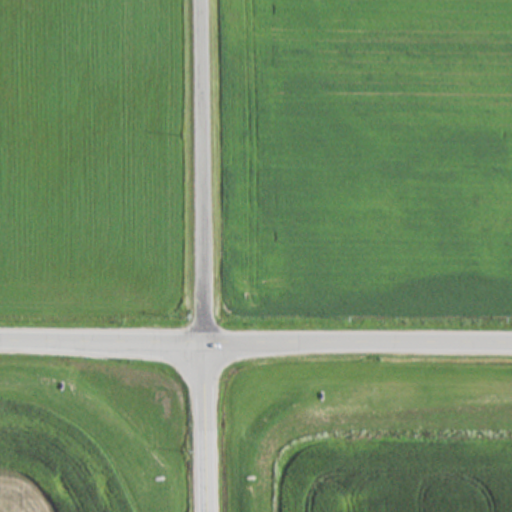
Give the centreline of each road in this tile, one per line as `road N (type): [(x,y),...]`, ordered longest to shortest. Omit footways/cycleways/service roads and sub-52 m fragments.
road 1 (secondary): [(511,354),(0,348)]
road 2 (residential): [(204,353),(204,0)]
road 3 (secondary): [(207,511),(204,353)]
